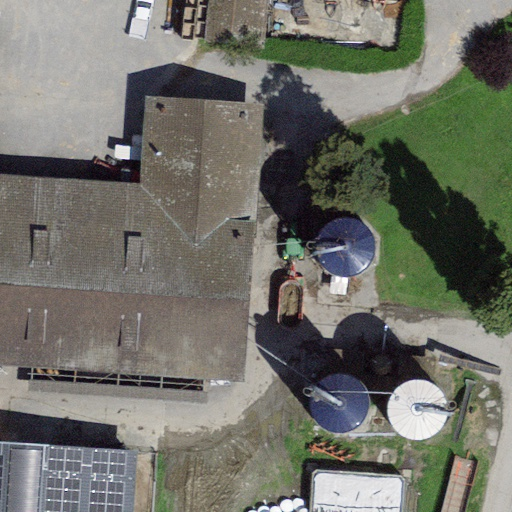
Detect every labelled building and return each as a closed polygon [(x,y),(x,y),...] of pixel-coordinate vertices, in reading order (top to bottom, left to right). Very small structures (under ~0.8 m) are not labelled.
[(214,0),(213,31),(270,34),(271,0),(214,0)] [(0,367),(246,379),(259,105),(145,100),(141,185),(0,178),(0,367)] [(372,236),(366,228),(358,222),(348,219),(338,219),(328,223),(321,229),(315,238),(313,248),(314,258),(319,267),(326,274),(335,279),(345,280),(355,278),(364,273),(371,266),(374,256),(375,246),(372,236)] [(363,392),(357,384),(349,378),(339,375),(329,375),(319,379),(312,386),(307,394),(304,404),(306,414),(310,423),(317,431),(326,435),(336,437),(346,435),(355,430),(362,422),(366,412),(366,402),(363,392)] [(445,397),(439,388),(430,382),(421,379),(410,380),(401,383),(393,390),(388,399),(386,409),(387,419),(391,428),(398,435),(407,439),(417,441),(427,439),(436,434),(443,426),(447,417),(448,407),(445,397)] [(126,511),(130,450),(0,442),(0,511),(126,511)] [(309,511),(310,471),(254,471),(254,511),(309,511)] [(400,511),(401,473),(310,471),(309,511),(400,511)]
